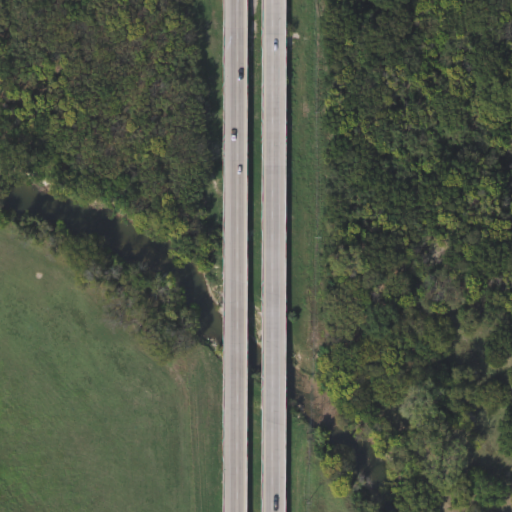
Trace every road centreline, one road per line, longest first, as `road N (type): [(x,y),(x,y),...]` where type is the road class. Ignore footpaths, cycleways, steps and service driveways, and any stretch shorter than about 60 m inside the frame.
road 1 (secondary): [(269,511),(269,0)]
road 2 (secondary): [(235,0),(235,511)]
